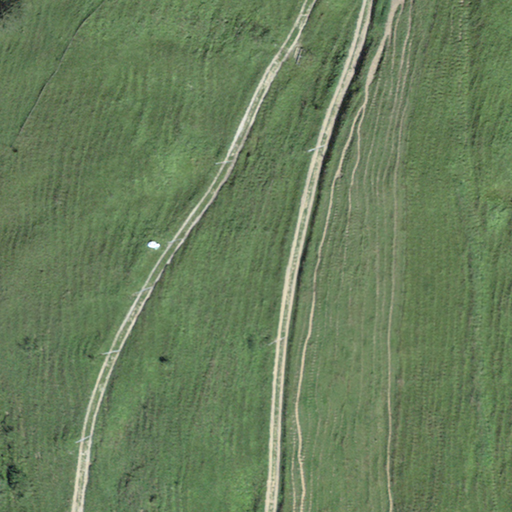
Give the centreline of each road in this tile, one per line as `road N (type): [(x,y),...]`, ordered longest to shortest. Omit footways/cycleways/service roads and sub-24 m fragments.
road 1 (track): [(303,0),(213,184),(120,327),(89,413),(74,511)]
road 2 (track): [(268,511),(274,338),(295,215),(316,123),(363,0)]
